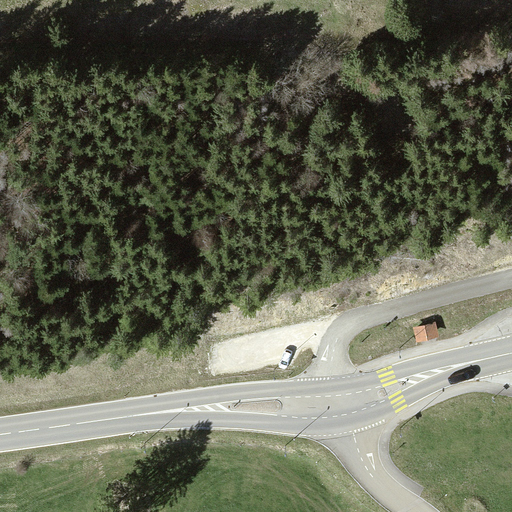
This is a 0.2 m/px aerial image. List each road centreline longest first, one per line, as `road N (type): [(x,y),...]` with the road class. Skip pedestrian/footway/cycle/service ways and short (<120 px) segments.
road 1 (primary): [(339,403),(186,409),(0,432)]
road 2 (primary): [(511,352),(339,403)]
road 3 (track): [(511,279),(372,314)]
road 4 (unclassified): [(418,511),(369,469),(339,403)]
